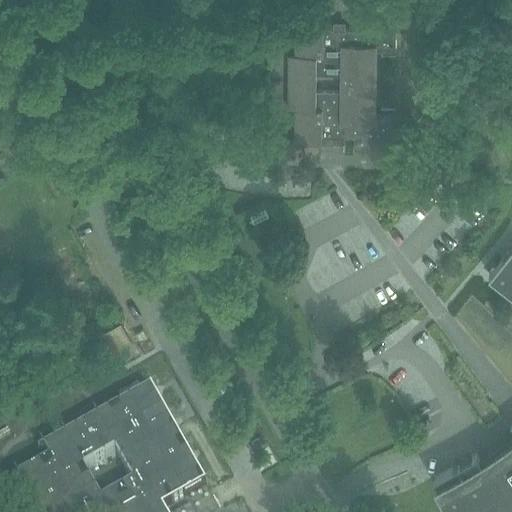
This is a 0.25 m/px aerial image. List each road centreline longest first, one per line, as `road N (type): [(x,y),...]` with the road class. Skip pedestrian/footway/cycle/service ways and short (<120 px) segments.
road 1 (unknown): [(273,406),(384,355),(414,360),(442,398),(443,430),(430,453),(322,492),(262,501),(126,260)]
road 2 (residential): [(332,511),(114,118)]
road 3 (residential): [(0,177),(114,118)]
